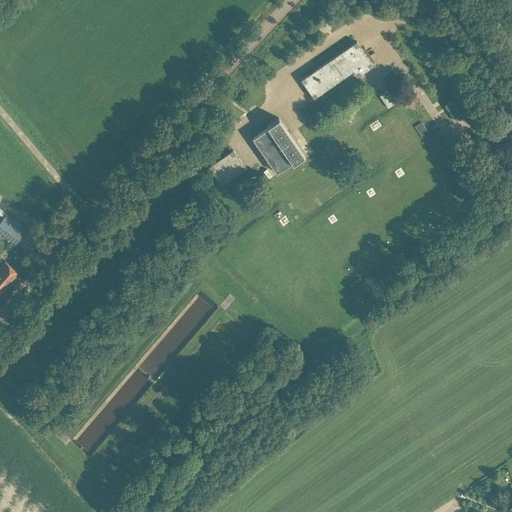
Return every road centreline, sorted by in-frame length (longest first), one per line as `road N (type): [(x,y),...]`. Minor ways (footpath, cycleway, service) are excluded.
road 1 (unclassified): [(85,219),(294,0)]
road 2 (unknown): [(420,0),(387,22),(329,34),(260,86)]
road 3 (unclassified): [(85,219),(0,114)]
road 4 (unclassified): [(0,319),(85,219)]
